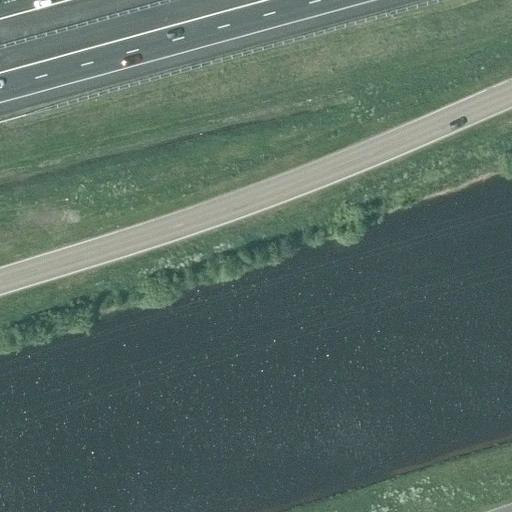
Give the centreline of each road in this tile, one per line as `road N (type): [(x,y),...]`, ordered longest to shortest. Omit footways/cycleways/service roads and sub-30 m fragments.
road 1 (secondary): [(0,280),(258,197),(511,94)]
road 2 (motorway): [(0,89),(326,0)]
